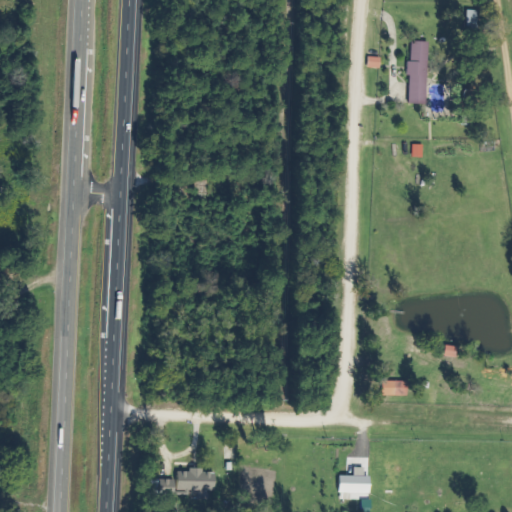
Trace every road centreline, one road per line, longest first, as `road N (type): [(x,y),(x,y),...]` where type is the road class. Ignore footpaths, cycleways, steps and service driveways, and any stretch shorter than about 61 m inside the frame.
road 1 (trunk): [(89,0),(65,511)]
road 2 (trunk): [(113,511),(136,0)]
road 3 (residential): [(339,429),(358,0)]
road 4 (residential): [(117,421),(339,429),(511,421)]
